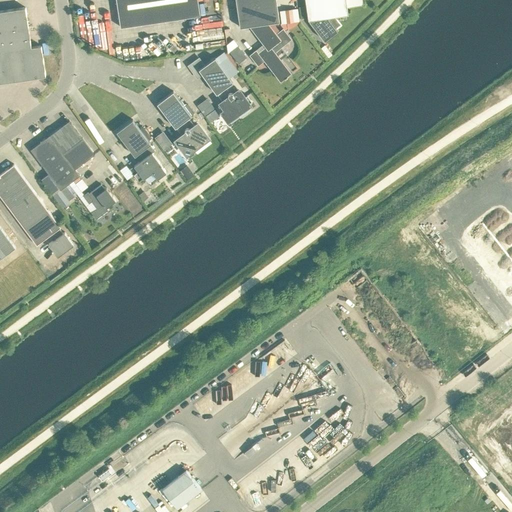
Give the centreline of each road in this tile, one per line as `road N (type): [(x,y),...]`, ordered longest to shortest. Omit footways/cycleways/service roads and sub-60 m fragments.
road 1 (track): [(0,337),(244,154),(408,0)]
road 2 (unclassified): [(511,349),(302,511)]
road 3 (unknown): [(300,311),(329,290),(348,292),(445,401)]
road 4 (unclassified): [(60,0),(65,80),(55,98),(0,141)]
